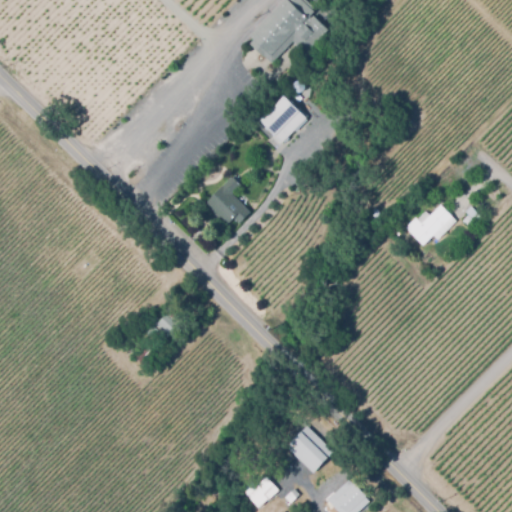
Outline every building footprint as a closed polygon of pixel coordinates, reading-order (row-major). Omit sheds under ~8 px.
[(271,64),(251,42),(254,39),(250,34),(286,0),(304,0),(315,11),(313,13),(329,30),(306,52),(295,41),(271,64)] [(299,92),(298,92),(297,92),(296,92),(295,91),(294,91),(293,90),(292,89),(292,88),(292,87),(292,86),(292,85),(292,84),(292,83),(293,82),(294,81),(295,81),(295,80),(297,80),(298,80),(299,80),(300,80),(301,81),(302,81),(302,82),(303,83),(303,84),(304,85),(304,86),(304,87),(303,88),(303,89),(302,90),(302,91),(301,91),(300,92),(299,92)] [(282,142),(259,119),(285,93),(306,115),(298,122),(300,124),(282,142)] [(304,172),(293,162),(308,144),(320,154),(304,172)] [(241,224),(235,218),(229,224),(207,202),(232,176),(241,185),(233,194),(252,213),(241,224)] [(453,199),(448,194),(456,186),(461,191),(453,199)] [(424,245),(406,227),(416,217),(418,219),(426,210),(431,215),(441,204),(457,221),(439,240),(434,235),(424,245)] [(477,222),(466,211),(471,206),(482,217),(477,222)] [(156,340),(143,329),(160,309),(179,325),(168,338),(162,333),(156,340)] [(147,370),(136,360),(149,347),(159,357),(147,370)] [(303,466),(280,443),(298,424),(313,439),(305,447),(310,451),(307,454),(311,457),(303,466)] [(259,508),(242,489),(261,471),(279,490),(259,508)] [(326,511),(329,509),(327,507),(355,482),(367,496),(363,499),(368,505),(359,511),(326,511)] [(305,511),(297,511),(284,497),(295,488),(312,506),(305,511)]
